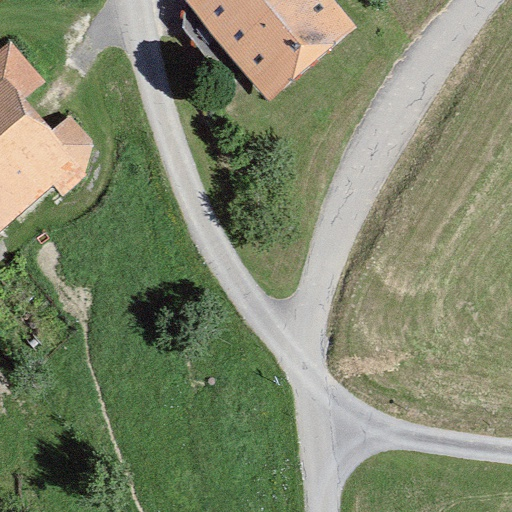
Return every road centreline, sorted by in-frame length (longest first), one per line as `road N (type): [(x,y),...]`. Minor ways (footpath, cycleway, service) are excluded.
road 1 (track): [(299,355),(346,201),(380,131),(476,0)]
road 2 (track): [(299,355),(229,274),(195,208),(149,70),(137,0)]
road 3 (track): [(511,450),(413,439),(331,417)]
